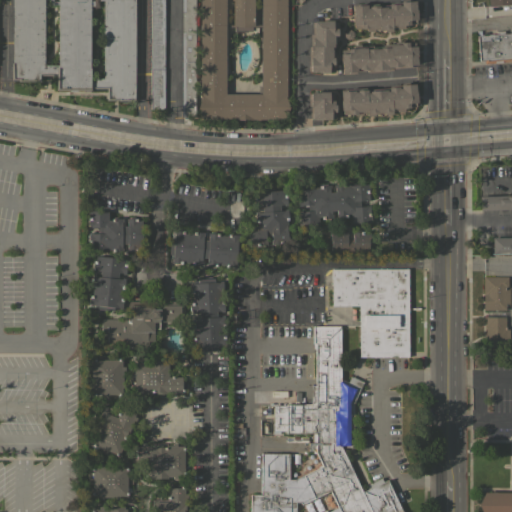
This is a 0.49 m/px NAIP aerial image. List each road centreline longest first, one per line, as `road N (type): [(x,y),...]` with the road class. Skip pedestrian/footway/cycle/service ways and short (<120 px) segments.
road 1 (tertiary): [(0,108),(183,142),(350,141)]
road 2 (secondary): [(449,482),(449,226)]
